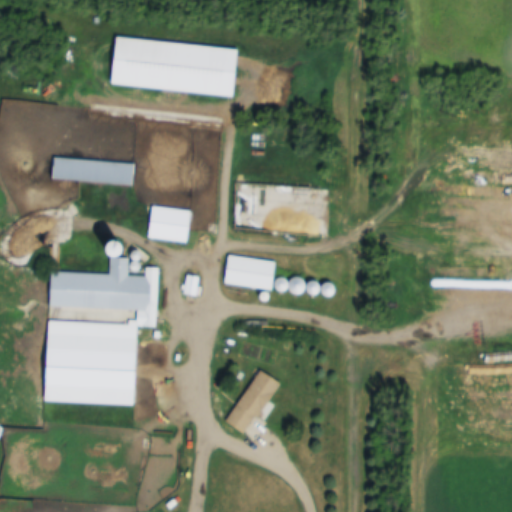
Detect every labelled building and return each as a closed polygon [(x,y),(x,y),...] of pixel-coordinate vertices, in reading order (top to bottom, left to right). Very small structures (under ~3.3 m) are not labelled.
[(240,97),(244,49),(117,39),(113,87),(240,97)] [(53,182),(133,184),(134,163),(53,161),(53,182)] [(190,243),(192,211),(153,208),(150,240),(190,243)] [(227,286),(275,290),(278,261),(229,257),(227,286)] [(49,406),(138,407),(139,328),(158,328),(159,269),(146,269),(146,277),(129,277),(130,259),(111,259),(110,274),(51,274),(49,406)] [(498,324),(469,324),(469,337),(498,337),(498,324)] [(229,424),(249,437),(282,384),(261,371),(229,424)]
